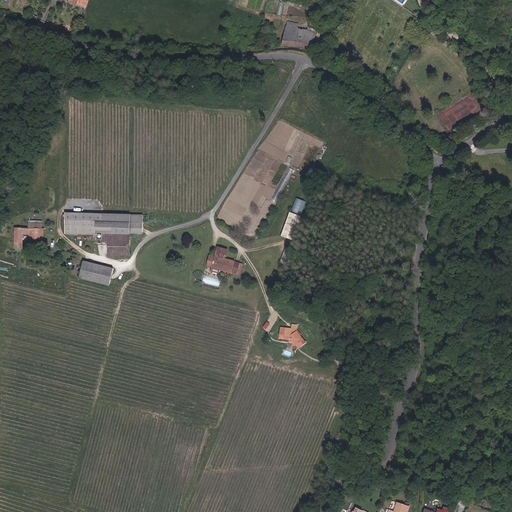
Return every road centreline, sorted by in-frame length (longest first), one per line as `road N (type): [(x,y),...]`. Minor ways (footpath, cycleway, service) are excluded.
road 1 (residential): [(323,511),(337,479),(388,464),(420,349),(417,256),(441,161)]
road 2 (unclassified): [(0,16),(109,57),(305,59)]
road 3 (unclassified): [(305,59),(213,213)]
road 4 (unclassified): [(305,59),(441,161)]
road 5 (unknown): [(506,119),(434,26),(393,0)]
road 6 (unknown): [(249,257),(213,213),(151,236),(128,260)]
